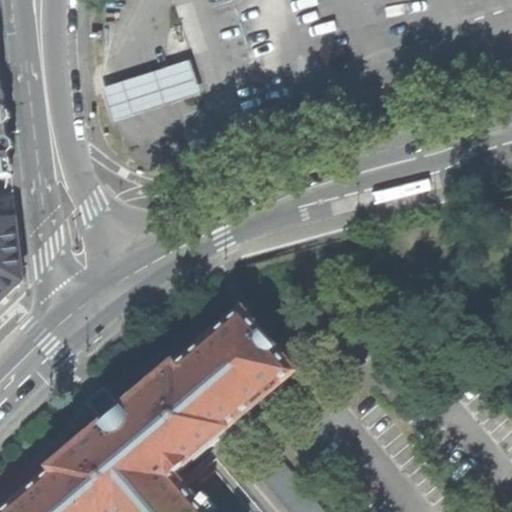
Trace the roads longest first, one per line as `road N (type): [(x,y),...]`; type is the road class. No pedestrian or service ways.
road 1 (secondary): [(132,274),(215,227),(341,177),(511,134)]
road 2 (residential): [(29,0),(67,324)]
road 3 (residential): [(132,274),(73,157),(57,85),(54,0)]
road 4 (unknown): [(462,511),(489,484),(490,464),(432,387)]
road 5 (unclassified): [(410,511),(328,415)]
